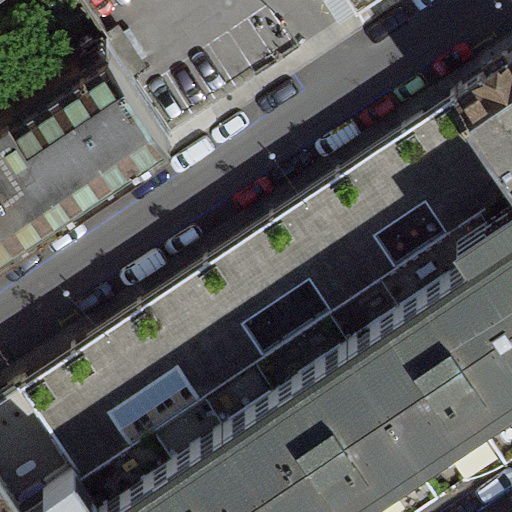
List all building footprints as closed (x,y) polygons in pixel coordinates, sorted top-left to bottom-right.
[(371,0),(353,0),(359,8),(371,0)] [(120,26),(107,35),(133,72),(145,64),(120,26)] [(107,35),(0,106),(0,245),(173,131),(133,72),(107,35)] [(511,47),(459,84),(511,165),(511,47)] [(99,491),(511,221),(511,165),(459,84),(22,375),(75,455),(99,491)] [(511,221),(99,491),(112,511),(364,511),(511,414),(511,221)] [(22,375),(0,390),(0,463),(21,495),(75,455),(22,375)] [(21,495),(0,508),(0,511),(112,511),(99,491),(75,455),(21,495)] [(0,508),(21,495),(0,463),(0,508)]
